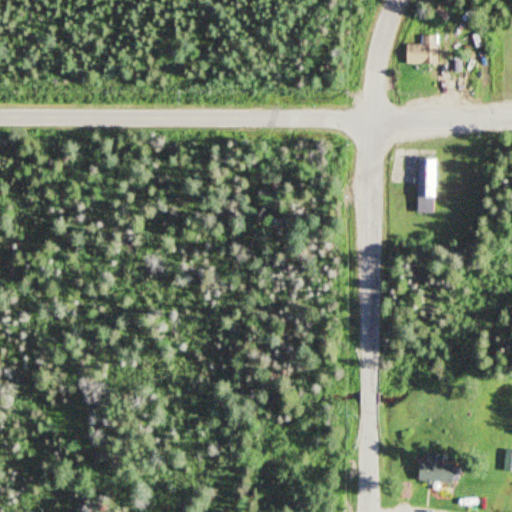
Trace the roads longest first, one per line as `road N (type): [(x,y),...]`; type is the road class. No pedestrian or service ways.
road 1 (tertiary): [(368,119),(365,511)]
road 2 (tertiary): [(368,119),(0,116)]
road 3 (tertiary): [(511,118),(368,119)]
road 4 (tertiary): [(392,0),(375,50),(368,119)]
